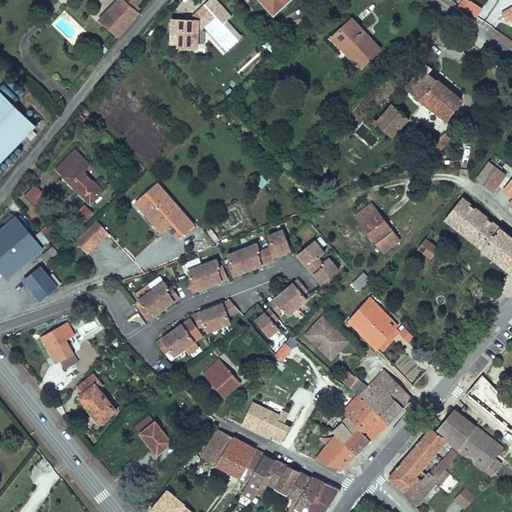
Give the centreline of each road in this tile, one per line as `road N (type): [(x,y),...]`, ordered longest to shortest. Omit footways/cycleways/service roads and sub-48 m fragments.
road 1 (residential): [(0,329),(101,295),(126,329),(144,335),(192,302),(292,263)]
road 2 (residential): [(158,0),(0,196)]
road 3 (primary): [(113,511),(0,370)]
road 4 (residential): [(221,423),(355,490)]
road 5 (tertiary): [(448,383),(367,475)]
